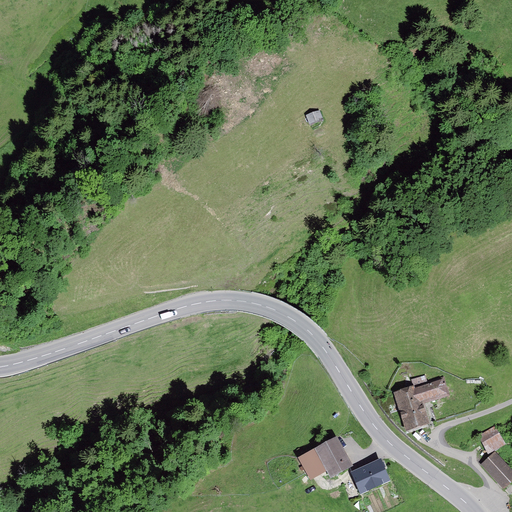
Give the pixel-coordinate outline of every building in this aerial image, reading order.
[(323,110),(309,112),(311,123),(325,120),(323,110)] [(449,379),(398,395),(410,434),(433,427),(426,407),(455,398),(449,379)] [(499,428),(481,437),(490,455),(508,446),(499,428)] [(343,439),(303,462),(315,483),(330,474),(337,485),(361,470),(343,439)] [(511,470),(499,455),(486,467),(507,490),(511,485),(511,470)] [(387,463),(355,476),(363,496),(394,483),(387,463)]
